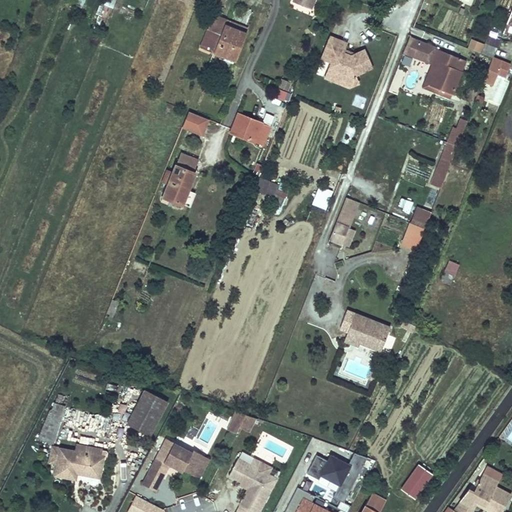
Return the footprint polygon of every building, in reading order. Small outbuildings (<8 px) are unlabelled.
[(16,23),(25,26),(35,1),(31,0),(17,0),(13,11),(19,13),(16,23)] [(294,0),(293,3),(311,10),(315,0),(294,0)] [(511,7),(502,33),(506,35),(509,24),(511,24),(511,7)] [(95,21),(103,25),(106,17),(98,14),(95,21)] [(211,30),(204,49),(222,57),(222,59),(234,65),(246,33),(244,32),(228,26),(225,24),(226,20),(214,15),(208,29),(211,30)] [(230,21),(228,26),(244,32),(246,28),(230,21)] [(208,29),(200,48),(204,49),(211,30),(208,29)] [(335,74),(340,84),(349,88),(358,84),(354,75),(371,68),(364,50),(355,54),(351,56),(343,52),(344,50),(346,43),(330,37),(321,58),(331,62),(328,70),(335,74)] [(408,39),(403,53),(432,65),(433,61),(438,50),(408,39)] [(484,44),(481,53),(492,58),(496,49),(484,44)] [(438,50),(433,61),(438,63),(429,86),(452,95),(461,72),(458,70),(462,60),(438,50)] [(403,55),(401,63),(410,65),(412,57),(403,55)] [(492,58),(483,83),(492,87),(502,63),(492,58)] [(325,78),(340,84),(335,74),(328,70),(325,78)] [(282,79),(279,87),(291,91),(294,83),(282,79)] [(285,101),(288,91),(276,88),(274,98),(285,101)] [(183,127),(203,135),(209,119),(189,112),(183,127)] [(239,115),(231,134),(254,143),(255,142),(263,145),(270,129),(261,125),(262,124),(239,115)] [(446,174),(467,122),(462,120),(457,131),(454,129),(437,171),(446,174)] [(339,150),(333,167),(343,171),(349,153),(339,150)] [(173,174),(168,186),(163,197),(182,205),(187,190),(189,191),(195,174),(193,173),(198,161),(182,155),(177,167),(176,167),(173,174)] [(403,179),(425,185),(429,171),(408,165),(403,179)] [(162,184),(168,186),(173,174),(167,171),(162,184)] [(437,171),(431,186),(440,190),(446,174),(437,171)] [(317,207),(324,210),(331,193),(317,186),(313,194),(321,198),(317,207)] [(271,205),(279,208),(285,193),(277,189),(271,205)] [(401,210),(414,215),(417,207),(411,205),(412,202),(400,197),(397,205),(402,207),(401,210)] [(343,203),(328,241),(342,246),(342,245),(348,229),(357,208),(343,203)] [(410,224),(424,229),(431,213),(417,207),(414,215),(410,224)] [(402,244),(416,250),(424,229),(410,224),(402,244)] [(348,229),(342,245),(347,247),(354,231),(348,229)] [(449,260),(440,278),(450,283),(459,265),(449,260)] [(112,300),(105,317),(112,320),(119,303),(112,300)] [(390,327),(346,311),(340,328),(348,331),(361,336),(359,342),(381,350),(390,327)] [(361,336),(348,331),(344,340),(358,345),(359,342),(361,336)] [(126,425),(149,436),(166,403),(143,391),(126,425)] [(53,406),(66,411),(68,408),(55,402),(53,406)] [(38,438),(52,445),(66,411),(53,406),(51,410),(49,411),(38,438)] [(246,415),(236,412),(230,424),(239,428),(246,415)] [(92,428),(103,433),(109,418),(98,414),(92,428)] [(239,428),(238,431),(247,436),(256,419),(246,415),(239,428)] [(239,428),(230,424),(227,430),(236,435),(238,431),(239,428)] [(192,452),(166,438),(142,483),(156,491),(167,471),(162,469),(163,468),(170,466),(182,472),(183,470),(200,479),(203,472),(195,468),(202,454),(193,449),(192,452)] [(57,464),(55,473),(76,476),(76,473),(99,478),(103,458),(53,448),(50,463),(57,464)] [(330,455),(328,460),(320,476),(340,486),(335,496),(345,501),(350,491),(360,470),(367,458),(354,453),(348,464),(330,455)] [(210,458),(202,454),(195,468),(203,472),(210,458)] [(328,460),(316,455),(307,473),(319,479),(320,476),(328,460)] [(251,465),(238,458),(229,475),(241,481),(249,486),(248,489),(239,505),(240,505),(253,511),(258,511),(276,478),(268,474),(251,465)] [(271,467),(255,459),(251,465),(268,474),(271,467)] [(432,474),(418,465),(401,489),(415,498),(432,474)] [(469,490),(459,503),(470,508),(474,501),(490,509),(488,511),(500,511),(509,496),(494,488),(497,483),(483,475),(480,481),(478,480),(474,486),(476,487),(473,493),(469,490)] [(284,511),(333,511),(312,501),(315,495),(306,490),(298,486),(286,509),(284,511)] [(372,492),(360,511),(379,511),(386,500),(372,492)] [(162,511),(164,509),(136,496),(127,511),(162,511)] [(331,504),(347,511),(350,505),(334,497),(331,504)] [(470,508),(459,503),(453,511),(454,511),(471,511),(476,506),(487,511),(488,511),(490,509),(474,501),(470,508)]
